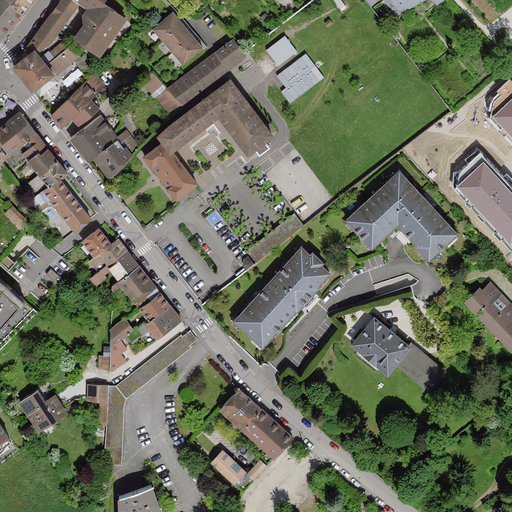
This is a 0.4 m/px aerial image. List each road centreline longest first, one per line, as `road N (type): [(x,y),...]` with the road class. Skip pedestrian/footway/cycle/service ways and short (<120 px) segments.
road 1 (tertiary): [(0,69),(236,363),(405,511)]
road 2 (unknown): [(200,319),(114,382),(92,381),(74,392)]
